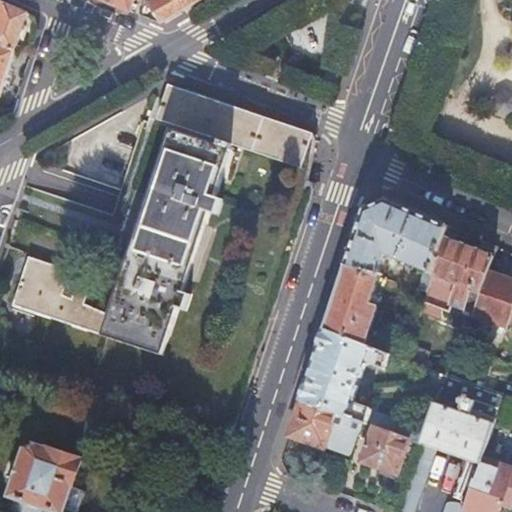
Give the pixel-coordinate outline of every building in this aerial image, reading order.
[(105,0),(131,11),(135,0),(105,0)] [(146,0),(160,23),(199,0),(146,0)] [(0,4),(0,39),(18,46),(29,17),(0,4)] [(0,39),(0,93),(18,46),(0,39)] [(243,109),(179,81),(167,111),(160,109),(159,113),(154,112),(129,185),(164,197),(156,219),(123,320),(85,307),(88,296),(76,292),(73,302),(61,298),(69,275),(28,261),(12,309),(163,361),(179,313),(186,316),(192,300),(185,297),(215,204),(223,207),(227,193),(220,191),(236,143),(243,145),(299,168),(311,138),(243,109)] [(164,197),(129,185),(121,207),(156,219),(164,197)] [(364,215),(346,269),(379,280),(425,296),(442,244),(448,228),(416,215),(387,202),(364,215)] [(496,249),(478,241),(473,255),(492,261),(496,249)] [(425,296),(423,301),(448,310),(451,301),(475,310),(475,309),(486,277),(492,261),(473,255),(442,244),(425,296)] [(346,269),(324,332),(366,347),(379,312),(369,309),(379,280),(346,269)] [(511,285),(486,277),(475,310),(473,315),(507,325),(509,317),(511,318),(511,285)] [(324,332),(301,404),(361,425),(375,430),(409,442),(419,445),(423,433),(358,410),(359,406),(340,400),(351,366),(360,363),(372,367),(378,351),(366,347),(324,332)] [(443,376),(423,433),(419,445),(478,467),(482,455),(502,396),(451,378),(443,376)] [(301,404),(289,440),(349,459),(361,425),(301,404)] [(409,442),(375,430),(362,465),(379,471),(397,477),(409,442)] [(25,452),(10,499),(18,501),(14,511),(66,511),(83,465),(33,448),(25,452)] [(482,455),(478,467),(463,510),(462,511),(499,511),(501,508),(509,511),(511,503),(511,471),(498,467),(500,462),(482,455)] [(415,457),(395,511),(413,511),(431,462),(415,457)] [(498,467),(511,471),(511,465),(500,462),(498,467)] [(397,477),(379,471),(376,479),(394,486),(397,477)]
